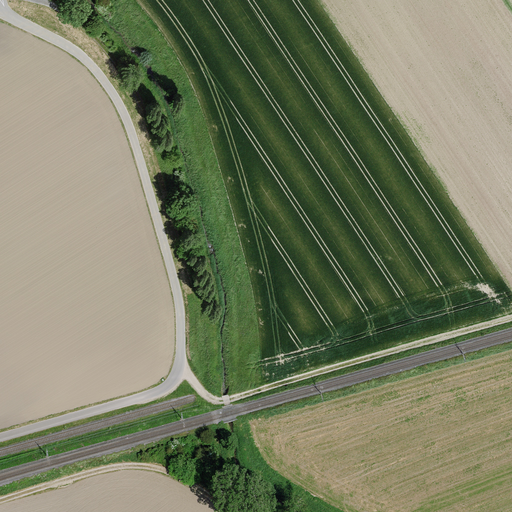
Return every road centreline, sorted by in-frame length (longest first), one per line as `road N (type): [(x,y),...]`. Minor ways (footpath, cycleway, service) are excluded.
road 1 (track): [(176,380),(228,398),(511,316)]
road 2 (track): [(0,500),(135,465),(173,473),(238,511)]
